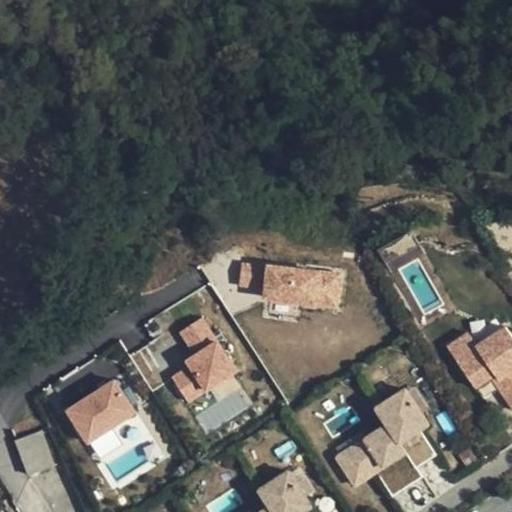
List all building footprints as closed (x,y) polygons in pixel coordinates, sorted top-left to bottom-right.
[(241,265),(240,288),(261,290),(262,266),(241,265)] [(263,265),(262,304),(341,306),(342,267),(263,265)] [(207,317),(158,343),(188,399),(237,374),(207,317)] [(472,326),(450,340),(476,381),(489,373),(496,369),(500,373),(511,366),(511,326),(508,321),(479,339),(472,326)] [(489,373),(498,387),(511,377),(511,366),(500,373),(496,369),(489,373)] [(146,382),(138,368),(113,384),(123,399),(146,382)] [(511,377),(498,387),(511,408),(511,407),(511,377)] [(332,453),(352,489),(378,475),(390,495),(421,478),(415,466),(435,456),(421,430),(429,425),(408,386),(371,406),(382,426),(332,453)] [(54,463),(42,432),(19,441),(30,473),(54,463)] [(290,469),(254,488),(265,508),(257,511),(305,511),(312,508),(290,469)]
